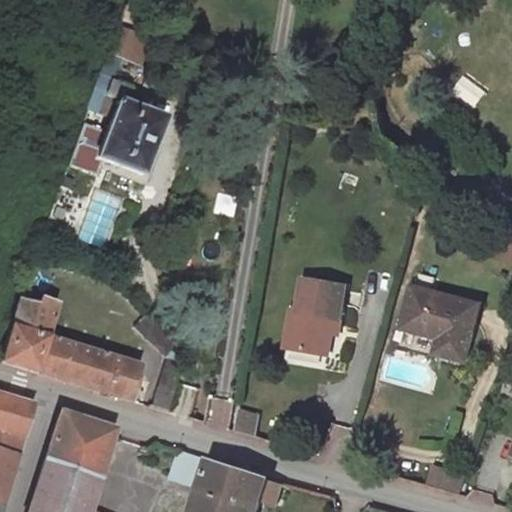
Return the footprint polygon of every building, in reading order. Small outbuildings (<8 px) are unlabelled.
[(107,54),(134,63),(143,38),(116,29),(107,54)] [(130,86),(99,74),(87,109),(110,118),(94,158),(139,176),(162,118),(123,104),(130,86)] [(399,126),(380,111),(385,135),(390,139),(399,126)] [(511,203),(505,200),(492,219),(505,228),(507,229),(511,229),(511,203)] [(70,232),(57,228),(50,246),(63,250),(70,232)] [(511,229),(507,229),(501,233),(500,235),(499,238),(498,243),(499,252),(500,256),(505,262),(511,265),(511,229)] [(413,288),(402,329),(439,339),(449,341),(445,357),(465,362),(481,306),(431,293),(435,279),(418,274),(414,288),(413,288)] [(346,287),(304,281),(299,311),(292,311),(286,348),(328,356),(333,326),(339,327),(346,287)] [(33,308),(17,302),(0,358),(0,362),(127,401),(137,367),(43,339),(54,306),(36,300),(33,308)] [(143,315),(132,326),(165,359),(150,408),(165,413),(176,379),(176,347),(143,315)] [(449,341),(439,339),(435,354),(445,357),(449,341)] [(0,504),(31,404),(0,395),(0,504)] [(87,511),(112,430),(59,413),(27,511),(87,511)] [(257,417),(241,413),(238,435),(254,439),(257,417)] [(210,462),(181,452),(172,477),(201,488),(210,462)] [(267,480),(210,462),(201,488),(193,511),(256,511),(261,501),(267,480)] [(465,477),(433,467),(427,488),(459,497),(465,477)] [(282,484),(267,480),(261,501),(276,505),(282,484)]
